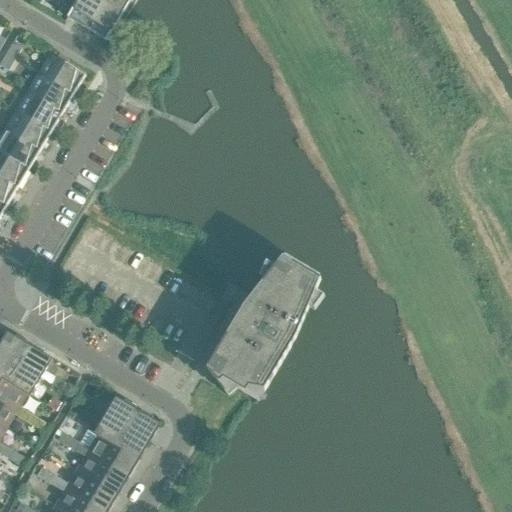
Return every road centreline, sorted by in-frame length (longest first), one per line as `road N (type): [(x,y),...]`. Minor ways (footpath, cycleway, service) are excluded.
road 1 (residential): [(0,285),(119,81),(114,67),(0,0)]
road 2 (residential): [(138,511),(179,442),(176,411),(0,307)]
